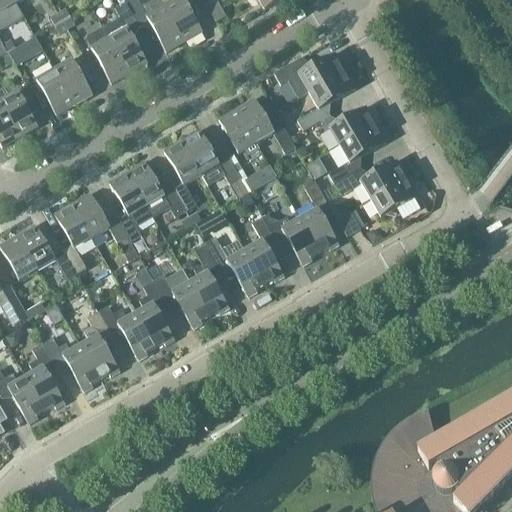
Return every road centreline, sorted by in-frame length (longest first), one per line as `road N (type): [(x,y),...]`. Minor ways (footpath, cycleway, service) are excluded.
road 1 (residential): [(0,497),(75,441),(462,214),(344,0)]
road 2 (residential): [(341,0),(2,199)]
road 3 (tertiary): [(197,448),(511,260)]
